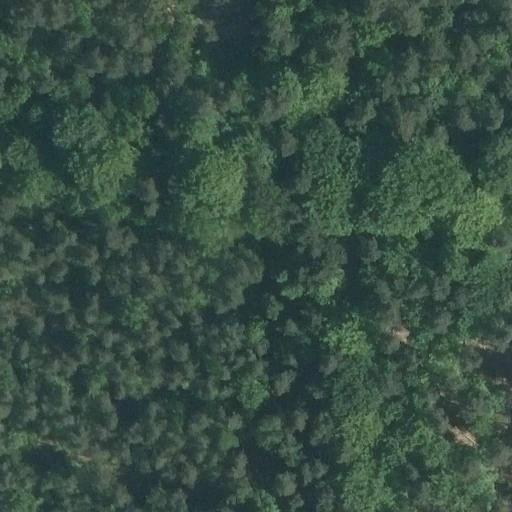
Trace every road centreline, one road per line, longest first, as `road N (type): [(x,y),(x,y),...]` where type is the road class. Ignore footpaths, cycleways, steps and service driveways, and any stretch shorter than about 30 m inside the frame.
road 1 (track): [(358,511),(317,166)]
road 2 (track): [(0,122),(317,166)]
road 3 (track): [(317,166),(472,185),(511,162)]
